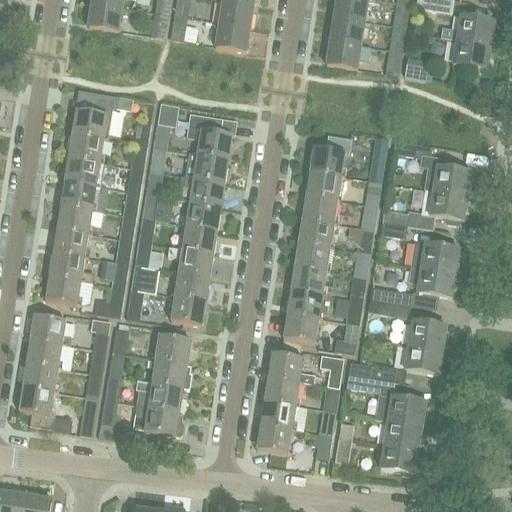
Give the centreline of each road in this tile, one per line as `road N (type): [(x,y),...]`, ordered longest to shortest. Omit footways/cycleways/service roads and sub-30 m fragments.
road 1 (residential): [(300,0),(225,487)]
road 2 (residential): [(55,0),(0,365)]
road 3 (residential): [(225,487),(92,470)]
